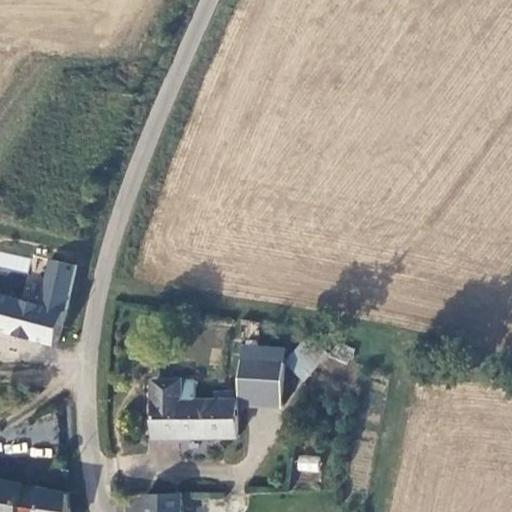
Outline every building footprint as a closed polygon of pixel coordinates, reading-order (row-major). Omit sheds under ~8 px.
[(19,286),(26,257),(0,250),(0,290),(4,292),(6,283),(19,286)] [(0,332),(56,348),(67,312),(77,266),(49,260),(38,305),(0,294),(0,332)] [(237,438),(236,400),(195,400),(194,381),(153,380),(154,437),(237,438)] [(319,472),(321,456),(297,454),(296,470),(319,472)] [(0,511),(42,511),(45,488),(0,480),(0,511)] [(73,511),(74,499),(72,492),(45,488),(42,511),(73,511)] [(146,492),(145,511),(181,511),(181,491),(146,492)]
